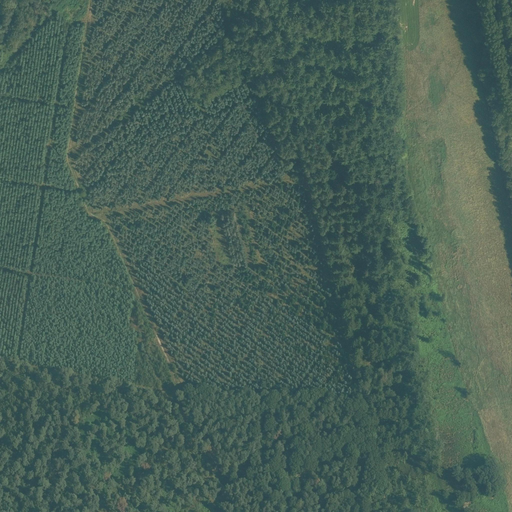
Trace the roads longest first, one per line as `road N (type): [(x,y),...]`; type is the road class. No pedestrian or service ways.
road 1 (track): [(90,0),(69,151),(164,387),(361,398)]
road 2 (track): [(388,511),(266,0)]
road 3 (track): [(164,387),(0,379)]
road 4 (track): [(164,387),(216,511)]
